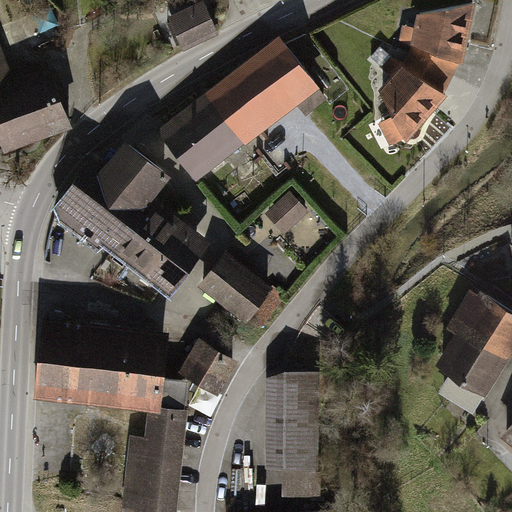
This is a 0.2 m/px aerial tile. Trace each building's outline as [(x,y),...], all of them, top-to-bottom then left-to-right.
[(198,6),(165,22),(180,54),(214,38),(198,6)] [(410,53),(402,69),(392,61),(381,73),(391,82),(379,95),(392,123),(381,129),(392,153),(404,148),(441,104),(460,61),(471,9),(415,21),(413,32),(401,30),(399,45),(411,47),(410,53)] [(282,41),(157,134),(195,185),(320,92),(282,41)] [(0,152),(1,157),(70,133),(49,74),(11,87),(0,53),(0,152)] [(109,257),(148,203),(166,178),(121,146),(104,170),(95,163),(55,218),(109,257)] [(326,168),(319,176),(333,189),(340,181),(326,168)] [(291,190),(266,213),(286,233),(310,210),(291,190)] [(199,240),(148,203),(109,257),(160,294),(199,240)] [(222,254),(197,290),(260,334),(285,297),(222,254)] [(438,399),(474,420),(511,355),(511,319),(468,293),(444,334),(454,340),(434,372),(449,380),(438,399)] [(45,328),(39,405),(132,413),(157,414),(163,337),(45,328)] [(235,365),(197,342),(178,376),(216,398),(235,365)] [(319,499),(319,375),(264,375),(264,473),(281,473),(281,500),(319,499)] [(132,413),(124,511),(175,511),(183,416),(157,414),(132,413)] [(511,429),(501,441),(511,451),(511,429)]
